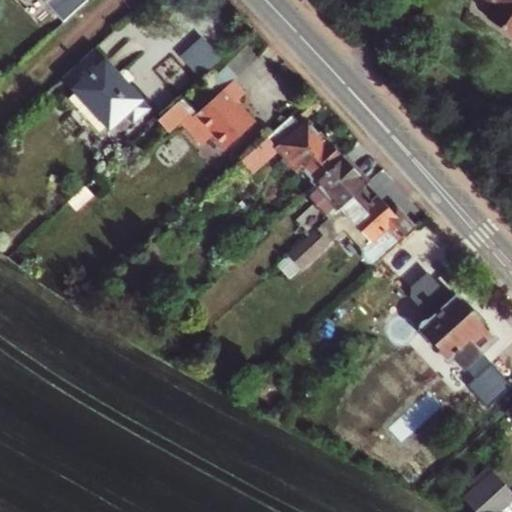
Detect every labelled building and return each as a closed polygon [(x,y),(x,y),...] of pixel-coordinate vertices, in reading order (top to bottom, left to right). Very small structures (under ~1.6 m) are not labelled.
[(39,0),(63,24),(88,2),(85,0),(39,0)] [(511,0),(489,0),(498,6),(489,19),(511,34),(511,0)] [(181,55),(202,76),(223,55),(202,34),(181,55)] [(78,86),(73,90),(108,127),(125,112),(132,120),(146,107),(104,61),(100,65),(89,54),(66,74),(78,86)] [(241,94),(233,84),(184,128),(193,138),(241,94)] [(244,97),(241,94),(193,138),(203,149),(213,139),(225,152),(254,125),(235,105),(244,97)] [(179,124),(166,111),(137,138),(149,151),(179,124)] [(290,117),(240,162),(250,174),(277,150),(295,171),(299,167),(313,183),(341,158),(337,154),(339,153),(332,146),(331,147),(326,142),(325,143),(306,122),(300,128),(290,117)] [(293,202),(317,227),(361,187),(380,170),(357,144),(341,158),(313,183),(293,202)] [(287,255),(299,269),(343,230),(361,250),(361,257),(367,263),(372,263),(374,265),(415,228),(401,213),(396,217),(390,211),(377,196),(373,200),(361,187),(317,227),(287,255)] [(395,207),(390,211),(396,217),(401,213),(395,207)] [(181,251),(164,232),(118,275),(135,293),(181,251)] [(287,255),(275,265),(288,279),(299,269),(287,255)] [(419,301),(437,282),(426,271),(408,290),(419,301)] [(431,312),(451,293),(440,283),(421,302),(431,312)] [(463,366),(494,338),(455,296),(430,318),(428,318),(425,318),(423,319),(421,320),(419,323),(418,327),(418,330),(419,334),(422,337),(425,339),(429,339),(448,359),(453,355),(463,366)] [(405,415),(420,431),(450,404),(438,392),(414,415),(410,411),(405,415)] [(420,431),(405,415),(394,425),(408,442),(420,431)] [(498,511),(511,499),(511,491),(492,470),(462,498),(474,511),(498,511)] [(511,511),(511,501),(500,511),(511,511)]
